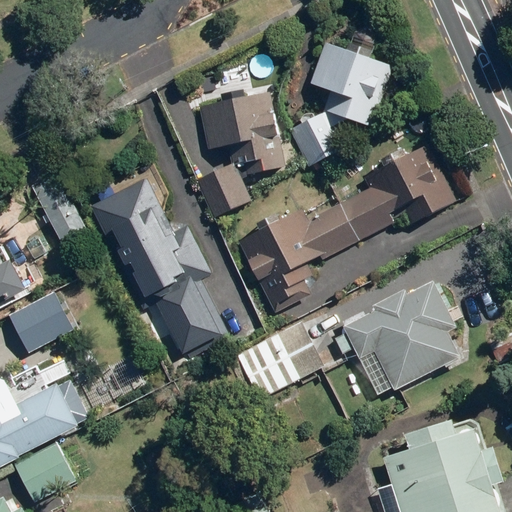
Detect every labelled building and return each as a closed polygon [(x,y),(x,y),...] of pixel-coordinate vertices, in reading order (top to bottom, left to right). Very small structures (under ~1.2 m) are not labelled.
[(381,124),(399,66),(330,45),(312,103),(381,124)] [(297,163),(276,92),(224,108),(245,178),(297,163)] [(330,111),(298,127),(315,161),(347,146),(330,111)] [(428,148),(246,243),(273,295),(456,200),(428,148)] [(249,198),(233,169),(202,185),(219,215),(249,198)] [(61,173),(37,185),(67,242),(91,230),(61,173)] [(106,202),(186,351),(237,324),(157,174),(106,202)] [(0,305),(34,289),(20,260),(0,269),(0,305)] [(371,312),(406,387),(478,353),(442,278),(371,312)] [(34,350),(83,328),(66,291),(17,313),(34,350)] [(264,393),(327,361),(306,321),(243,353),(264,393)] [(511,360),(511,333),(489,345),(500,367),(511,360)] [(0,464),(1,464),(1,465),(89,422),(69,382),(5,413),(0,402),(0,464)] [(385,451),(405,511),(511,511),(511,475),(492,416),(385,451)] [(67,449),(26,471),(40,497),(81,475),(67,449)] [(0,509),(0,511),(38,511),(29,495),(0,509)]
